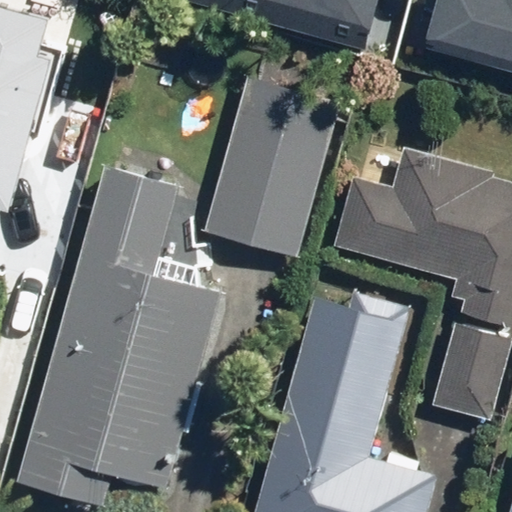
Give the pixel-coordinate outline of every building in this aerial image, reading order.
[(215,0),(370,37),(379,0),(215,0)] [(511,0),(445,0),(435,37),(511,57),(511,0)] [(347,87),(255,62),(208,233),(300,258),(347,87)] [(45,194),(55,145),(0,133),(0,250),(59,263),(72,200),(45,194)] [(393,185),(353,175),(334,245),(457,279),(452,296),(464,299),(436,403),(494,419),(511,352),(511,181),(497,177),(499,171),(404,145),(393,185)] [(182,182),(106,161),(21,478),(110,502),(117,474),(170,488),(224,290),(158,273),(182,182)] [(0,330),(12,285),(0,281),(0,330)] [(428,511),(439,473),(370,454),(411,306),(355,291),(351,305),(317,295),(257,511),(428,511)]
